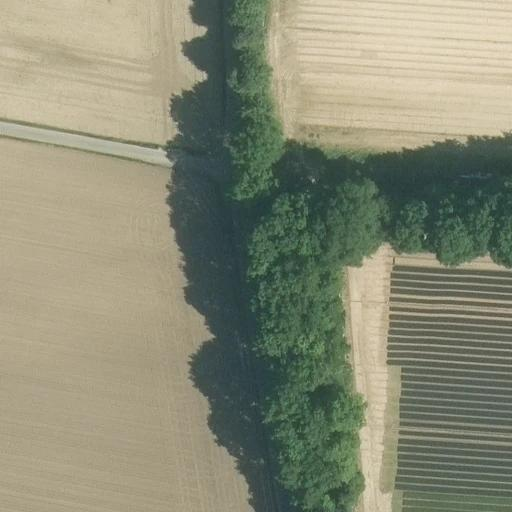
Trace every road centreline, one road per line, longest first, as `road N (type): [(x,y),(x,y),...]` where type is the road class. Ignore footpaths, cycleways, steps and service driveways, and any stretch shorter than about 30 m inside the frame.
road 1 (unclassified): [(233,161),(286,511)]
road 2 (unclassified): [(233,161),(0,120)]
road 3 (unclassified): [(227,0),(233,161)]
